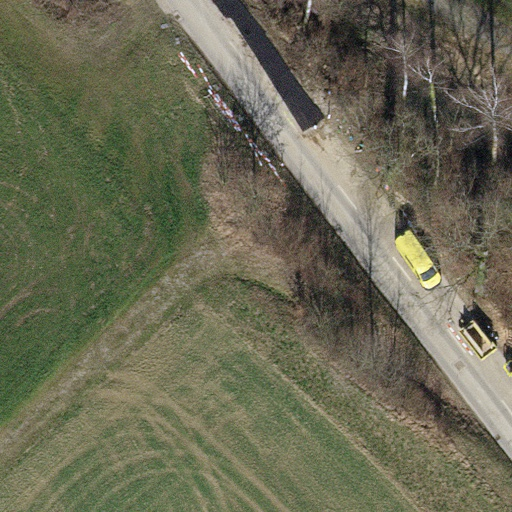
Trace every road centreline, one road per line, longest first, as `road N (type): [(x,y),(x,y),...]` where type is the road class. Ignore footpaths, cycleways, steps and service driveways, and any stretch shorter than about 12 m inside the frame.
road 1 (track): [(496,391),(440,372),(297,285),(212,257),(0,433)]
road 2 (tertiary): [(511,411),(198,0)]
